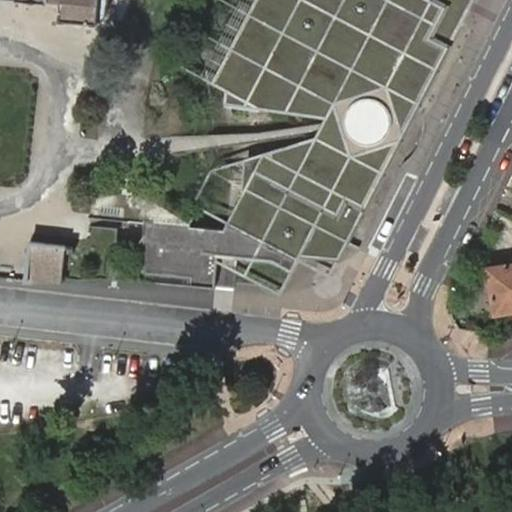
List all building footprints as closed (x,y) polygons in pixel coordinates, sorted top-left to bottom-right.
[(12,0),(12,1),(43,3),(44,1),(58,1),(57,21),(95,25),(97,24),(99,23),(100,22),(102,21),(103,19),(105,17),(106,15),(106,0),(12,0)] [(420,115),(480,0),(269,0),(237,66),(232,103),(232,117),(334,135),(336,141),(338,147),(252,172),(246,205),(242,250),(221,248),(223,239),(145,231),(138,290),(217,297),(220,265),(295,273),(299,268),(342,272),(389,179),(373,171),(376,164),(382,162),(388,160),(394,156),(398,152),(401,148),(403,143),(405,138),(405,135),(405,132),(405,127),(404,120),(401,114),(405,107),(420,115)] [(260,0),(214,94),(232,103),(237,66),(269,0),(260,0)] [(401,114),(404,120),(405,127),(405,132),(412,131),(420,115),(405,107),(401,114)] [(389,179),(397,161),(394,156),(388,160),(382,162),(376,164),(373,171),(389,179)] [(242,250),(246,205),(226,241),(223,239),(221,248),(242,250)] [(25,281),(59,280),(63,244),(28,241),(25,281)] [(494,316),(511,312),(511,265),(487,270),(494,316)]
